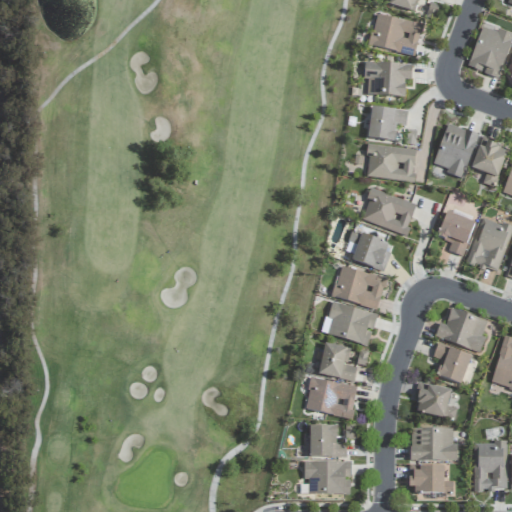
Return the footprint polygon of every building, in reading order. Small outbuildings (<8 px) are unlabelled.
[(391,0),(390,7),(415,12),(417,0),(391,0)] [(414,57),(421,25),(375,15),(368,48),(414,57)] [(500,78),(511,35),(480,26),(468,70),(500,78)] [(405,80),(411,80),(411,65),(364,63),(364,80),(367,80),(366,96),(404,98),(405,80)] [(407,112),(371,107),(367,139),(393,143),(395,126),(405,127),(407,112)] [(462,180),(477,135),(447,125),(433,165),(446,169),(445,174),(462,180)] [(507,148),(480,140),(471,170),(485,174),(482,184),(495,188),(507,148)] [(414,150),(368,145),(365,178),(414,183),(414,175),(412,175),(414,150)] [(511,198),(511,163),(502,195),(511,198)] [(416,204),(370,190),(360,222),(406,237),(416,204)] [(474,223),(445,212),(436,238),(451,243),(447,252),(461,257),(474,223)] [(496,273),(511,228),(482,218),(466,265),(473,267),(474,266),(496,273)] [(351,262),(383,273),(392,246),(352,232),(348,245),(356,248),(351,262)] [(386,280),(340,267),(331,298),(377,311),(386,280)] [(367,346),(371,331),(373,331),(377,315),(329,303),(322,335),(367,346)] [(480,353),(485,338),(481,337),(486,320),(450,310),(445,326),(439,324),(434,340),(480,353)] [(511,340),(503,338),(490,385),(511,390),(511,340)] [(349,349),(324,344),(318,375),(353,383),(356,368),(345,366),(349,349)] [(432,358),(440,361),(435,376),(460,385),(471,356),(437,344),(432,358)] [(366,367),(368,353),(359,351),(356,365),(366,367)] [(304,410),(350,420),(357,388),(310,378),(304,410)] [(456,409),(447,407),(450,390),(419,384),(414,413),(454,421),(456,409)] [(309,458),(345,458),(345,444),(336,444),(336,427),(309,426),(309,458)] [(410,429),(410,462),(456,461),(456,444),(452,444),(452,428),(410,429)] [(506,443),(472,443),(473,491),(507,491),(506,443)] [(349,495),(349,479),(350,479),(350,463),(304,462),(303,480),(307,480),(307,494),(349,495)] [(413,494),(453,495),(453,482),(443,482),(443,468),(408,467),(408,487),(414,487),(413,494)]
